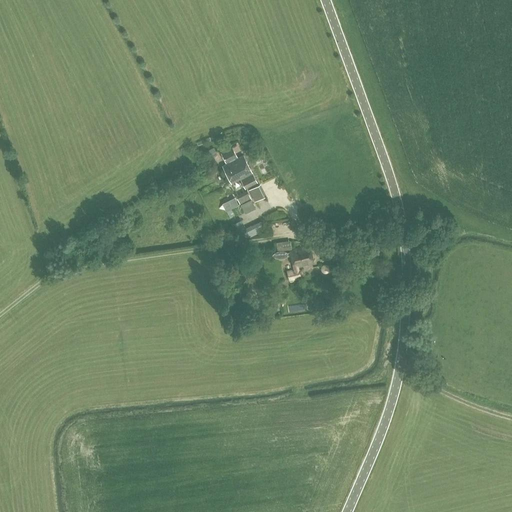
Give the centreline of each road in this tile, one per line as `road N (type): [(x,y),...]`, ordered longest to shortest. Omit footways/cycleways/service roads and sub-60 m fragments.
road 1 (tertiary): [(346,511),(397,383),(406,275),(398,203),(325,0)]
road 2 (track): [(511,418),(434,390),(399,365)]
